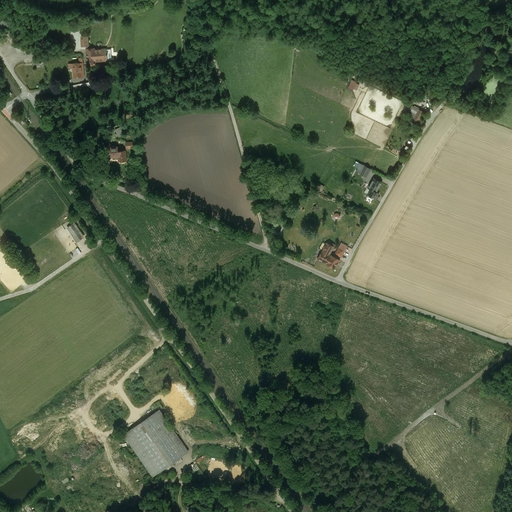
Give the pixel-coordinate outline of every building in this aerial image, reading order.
[(96,65),(95,62),(94,50),(94,48),(86,49),(87,65),(96,65)] [(106,49),(94,50),(95,62),(107,61),(106,49)] [(84,77),(83,59),(79,59),(79,63),(73,64),(74,78),(84,77)] [(356,82),(352,80),(348,88),(352,90),(353,89),(356,90),(359,85),(355,83),(356,82)] [(94,82),(76,85),(77,86),(72,87),(72,91),(95,87),(94,82)] [(423,112),(412,106),(407,114),(419,120),(423,112)] [(117,147),(110,147),(110,157),(113,157),(113,159),(118,159),(118,160),(126,160),(125,151),(117,151),(117,147)] [(370,169),(361,164),(356,172),(366,178),(370,169)] [(376,192),(376,191),(381,183),(382,183),(373,178),(368,188),(371,190),(376,192)] [(376,192),(371,190),(368,195),(374,198),(376,199),(377,196),(377,195),(378,193),(378,192),(376,191),(376,192)] [(84,238),(74,223),(68,228),(78,242),(84,238)] [(324,263),(329,255),(334,247),(327,243),(317,259),(324,263)] [(345,250),(339,247),(335,254),(341,257),(345,250)] [(329,255),(324,263),(334,269),(339,260),(331,255),(331,256),(329,255)] [(155,404),(159,411),(160,410),(163,408),(159,401),(155,404)] [(188,452),(160,410),(159,411),(124,435),(153,477),(188,452)]
